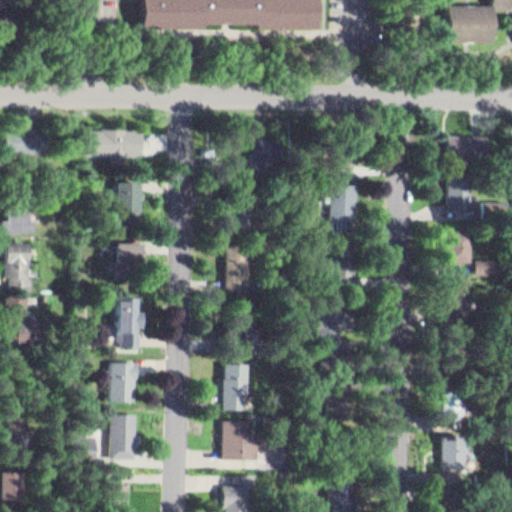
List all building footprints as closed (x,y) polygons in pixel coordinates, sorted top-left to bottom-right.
[(141,0),(141,18),(141,30),(202,31),(202,23),(257,23),(257,30),(318,31),(318,0),(141,0)] [(449,2),(449,38),(492,40),(491,3),(449,2)] [(0,121),(28,123),(27,147),(0,146),(0,121)] [(77,124),(76,146),(132,147),(133,125),(77,124)] [(446,127),(444,161),(477,163),(479,129),(446,127)] [(247,131),(247,151),(276,151),(276,132),(247,131)] [(330,157),(329,136),(356,135),(357,156),(330,157)] [(447,170),(444,200),(472,203),(475,173),(447,170)] [(108,174),(131,174),(131,215),(108,215),(108,174)] [(331,177),(331,212),(353,212),(353,177),(331,177)] [(242,178),(243,220),(218,221),(218,178),(242,178)] [(23,209),(17,209),(17,205),(2,205),(2,213),(0,213),(0,226),(23,226),(23,209)] [(443,223),(441,256),(464,257),(466,225),(443,223)] [(333,234),(333,278),(354,278),(354,234),(333,234)] [(222,282),(246,282),(246,236),(223,236),(222,282)] [(111,238),(111,281),(131,281),(131,238),(111,238)] [(0,242),(17,243),(17,270),(26,270),(26,282),(0,281),(0,242)] [(475,258),(475,272),(500,272),(500,258),(475,258)] [(464,271),(464,314),(440,314),(440,271),(464,271)] [(248,293),(228,293),(227,318),(248,318),(248,293)] [(5,294),(22,294),(22,317),(35,317),(34,332),(4,331),(5,294)] [(135,295),(116,295),(115,342),(120,342),(120,345),(135,345),(135,326),(140,326),(140,310),(135,310),(135,295)] [(318,300),(315,342),(338,344),(341,302),(318,300)] [(470,335),(449,337),(454,375),(475,372),(470,335)] [(131,399),(132,377),(135,377),(135,361),(111,360),(110,398),(131,399)] [(247,362),(224,362),(224,407),(247,407),(247,362)] [(438,401),(461,402),(462,372),(439,372),(438,401)] [(323,374),(323,387),(313,387),(313,394),(323,394),(323,405),(347,404),(346,374),(323,374)] [(469,390),(443,389),(442,424),(468,425),(469,390)] [(0,398),(0,444),(23,444),(24,398),(0,398)] [(134,413),(110,412),(109,458),(134,458),(134,413)] [(258,430),(251,429),(251,419),(222,419),(221,457),(258,457),(258,430)] [(440,429),(463,429),(463,460),(440,460),(440,429)] [(0,465),(0,511),(9,511),(19,511),(21,466),(0,465)] [(239,471),(239,483),(224,483),(224,511),(254,511),(254,471),(239,471)] [(332,511),(332,476),(357,476),(357,511),(332,511)] [(132,481),(132,499),(129,499),(129,511),(111,511),(111,482),(132,481)] [(442,509),(467,509),(467,483),(442,483),(442,509)]
